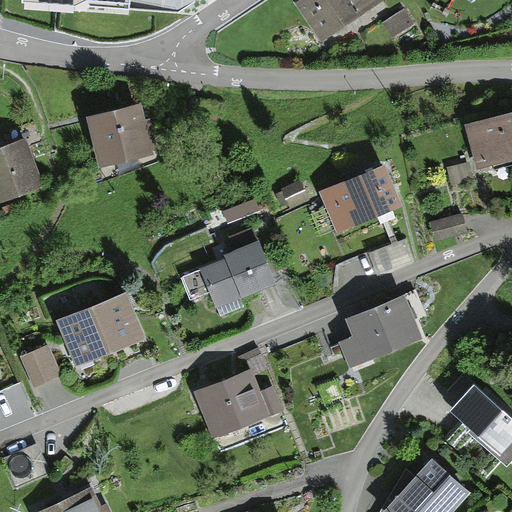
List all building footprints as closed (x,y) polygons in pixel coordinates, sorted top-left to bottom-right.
[(21,0),(22,1),(129,9),(129,0),(21,0)] [(383,6),(379,0),(305,0),(293,8),(319,47),(383,6)] [(416,27),(404,11),(384,26),(395,42),(416,27)] [(155,155),(138,104),(84,122),(102,173),(155,155)] [(511,164),(511,116),(462,131),(475,175),(511,164)] [(0,207),(45,191),(26,141),(0,150),(0,207)] [(403,201),(385,157),(360,164),(319,185),(337,230),(379,209),(403,201)] [(279,279),(260,232),(224,246),(226,251),(200,262),(200,264),(181,272),(191,297),(211,289),(216,304),(279,279)] [(411,265),(404,246),(373,257),(381,276),(411,265)] [(147,335),(127,285),(56,312),(75,362),(147,335)] [(359,370),(425,343),(416,321),(425,317),(417,296),(341,328),(359,370)] [(63,373),(49,340),(20,351),(34,385),(63,373)] [(511,447),(511,397),(478,369),(445,407),(504,457),(511,447)] [(253,373),(194,396),(213,443),(270,420),(273,428),(292,420),(287,409),(279,388),(261,395),(253,373)] [(457,511),(471,496),(432,464),(392,511),(457,511)] [(112,511),(112,509),(105,511),(101,511),(93,492),(47,511),(112,511)]
